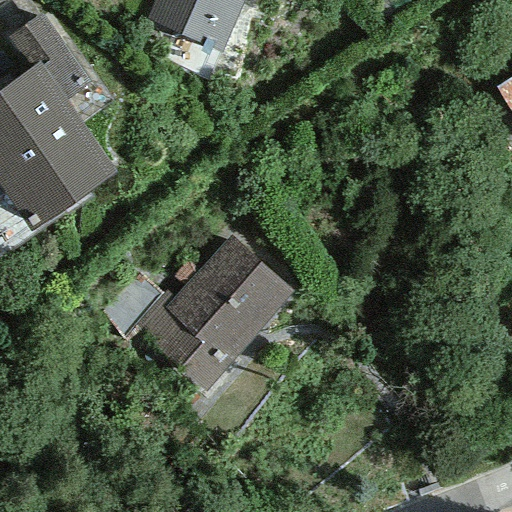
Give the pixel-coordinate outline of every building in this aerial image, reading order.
[(242,0),(153,0),(145,19),(220,54),(242,0)] [(66,101),(89,82),(41,13),(6,38),(30,69),(39,62),(66,101)] [(30,69),(0,89),(0,191),(29,232),(116,172),(66,101),(39,62),(30,69)] [(511,76),(494,88),(511,115),(511,76)] [(130,325),(204,392),(296,292),(230,231),(171,295),(164,288),(130,325)]
